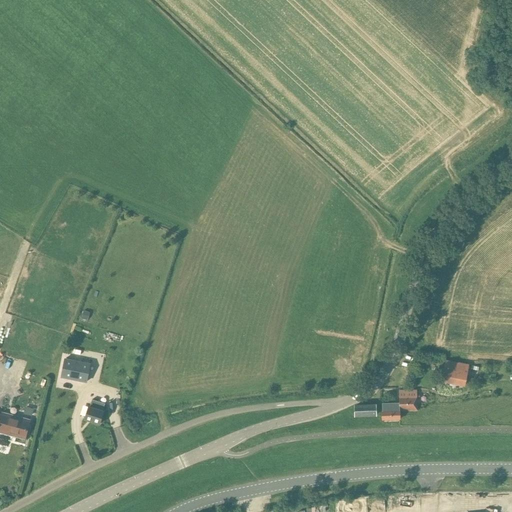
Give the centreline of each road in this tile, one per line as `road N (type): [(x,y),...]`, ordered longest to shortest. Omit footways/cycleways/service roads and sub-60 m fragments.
road 1 (unclassified): [(8,511),(147,442),(162,421),(183,412),(322,387),(337,406)]
road 2 (unclassified): [(511,468),(317,479),(177,511)]
road 3 (tertiary): [(337,406),(387,370),(424,252),(444,220),(511,160)]
road 4 (tertiary): [(71,511),(245,433),(337,406)]
